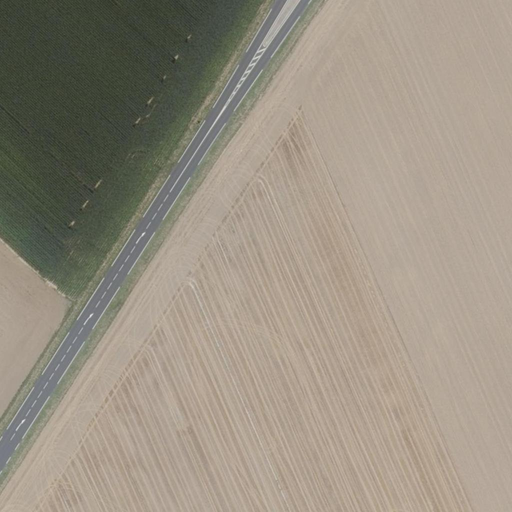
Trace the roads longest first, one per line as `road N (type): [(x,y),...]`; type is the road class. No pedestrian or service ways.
road 1 (primary): [(181,174),(0,463)]
road 2 (primary): [(181,174),(305,0)]
road 3 (primary): [(285,0),(181,174)]
